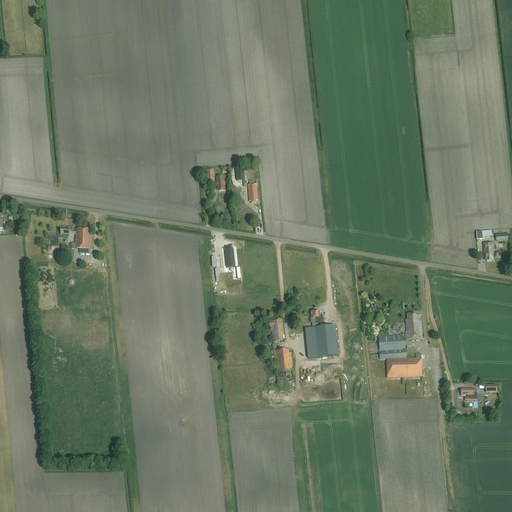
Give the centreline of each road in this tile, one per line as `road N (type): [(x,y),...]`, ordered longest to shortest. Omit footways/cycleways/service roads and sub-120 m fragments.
road 1 (unclassified): [(511,278),(0,195)]
road 2 (track): [(430,317),(457,511)]
road 3 (track): [(452,387),(421,264)]
